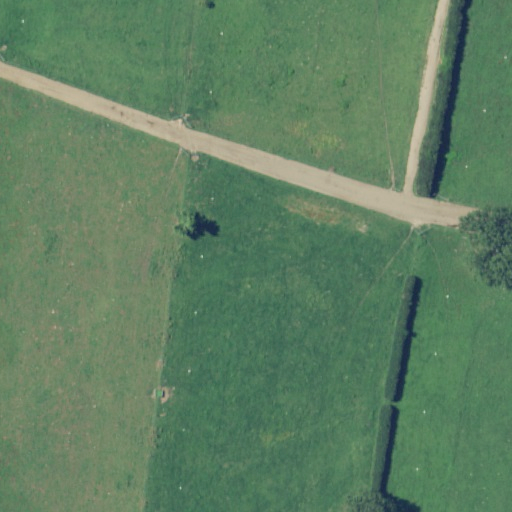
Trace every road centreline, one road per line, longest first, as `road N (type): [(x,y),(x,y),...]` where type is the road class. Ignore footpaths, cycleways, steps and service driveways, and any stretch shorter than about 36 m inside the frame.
road 1 (track): [(385,215),(0,66)]
road 2 (track): [(385,215),(446,0)]
road 3 (track): [(511,239),(385,215)]
